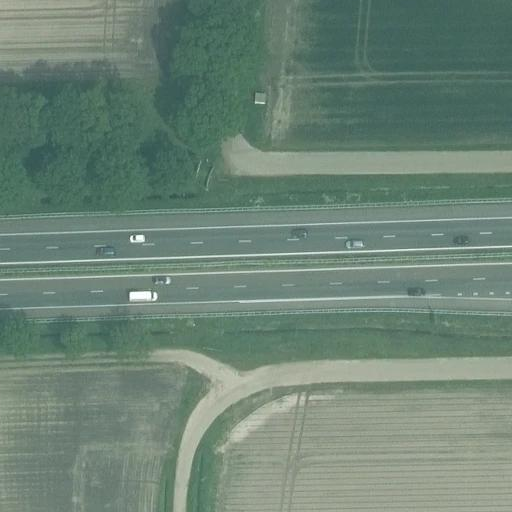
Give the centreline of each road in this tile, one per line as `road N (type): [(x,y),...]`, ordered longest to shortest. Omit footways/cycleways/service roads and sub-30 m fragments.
road 1 (motorway): [(511,232),(0,249)]
road 2 (motorway): [(0,293),(511,277)]
road 3 (unclassified): [(511,368),(248,378),(205,414),(182,484),(182,511)]
road 4 (unclassified): [(492,168),(256,169),(237,160),(229,120),(236,0)]
